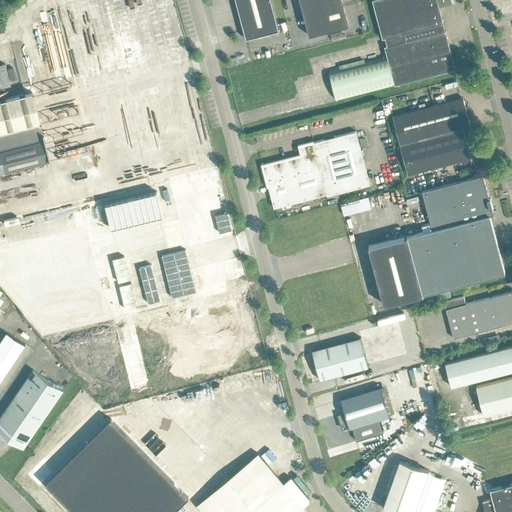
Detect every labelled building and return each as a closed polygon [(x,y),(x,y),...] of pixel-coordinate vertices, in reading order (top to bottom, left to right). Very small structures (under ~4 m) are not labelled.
[(246,38),(278,29),(270,0),(236,0),(244,28),(243,28),(246,38)] [(300,0),(309,34),(348,24),(341,0),(300,0)] [(452,3),(451,0),(372,0),(382,38),(385,37),(387,44),(384,45),(387,56),(329,71),(336,100),(394,84),(455,68),(445,30),(441,30),(439,23),(443,22),(439,6),(452,3)] [(8,45),(0,46),(0,58),(10,57),(8,45)] [(6,68),(4,62),(0,63),(0,170),(48,159),(31,90),(6,97),(3,86),(10,85),(9,80),(16,78),(13,66),(6,68)] [(408,173),(470,157),(462,128),(470,126),(463,97),(393,115),(408,173)] [(357,138),(355,130),(304,144),(306,151),(300,153),(301,155),(263,164),(274,207),(327,193),(327,195),(369,184),(360,148),(368,146),(366,136),(357,138)] [(505,272),(489,214),(493,213),(482,174),(470,177),(422,190),(432,228),(408,234),(368,244),(384,304),(423,293),(441,288),(443,297),(454,294),(452,285),(505,272)] [(340,201),(344,213),(372,205),(368,193),(340,201)] [(76,213),(80,227),(91,224),(88,210),(76,213)] [(240,262),(225,266),(228,277),(243,274),(240,262)] [(511,321),(511,290),(465,303),(463,295),(443,300),(453,337),(511,321)] [(232,327),(225,300),(185,310),(192,337),(232,327)] [(0,380),(24,344),(6,331),(0,340),(0,380)] [(360,336),(312,349),(319,379),(368,366),(360,336)] [(451,386),(511,369),(511,344),(445,362),(451,386)] [(0,430),(23,447),(63,389),(33,368),(0,416),(0,430)] [(484,414),(511,407),(511,375),(476,385),(484,414)] [(345,411),(338,414),(342,427),(350,425),(350,426),(353,425),(356,437),(384,429),(380,417),(388,414),(379,386),(341,398),(345,411)] [(111,417),(45,482),(74,511),(179,511),(176,508),(188,496),(111,417)] [(408,439),(421,428),(414,420),(401,431),(408,439)] [(397,511),(412,511),(428,469),(399,459),(382,507),(397,511)] [(285,482),(248,511),(308,511),(302,505),(308,500),(308,497),(289,475),(284,480),(285,482)] [(482,511),(511,511),(511,482),(490,488),(491,491),(492,497),(483,500),(484,507),(482,511)]
